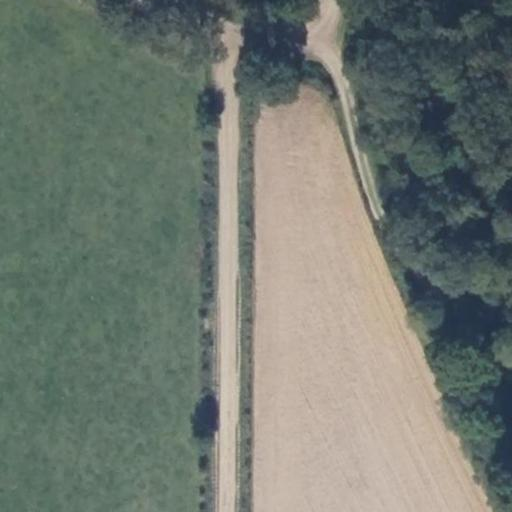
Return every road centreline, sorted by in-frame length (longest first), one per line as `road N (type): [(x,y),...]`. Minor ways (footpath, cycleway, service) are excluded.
road 1 (track): [(234,26),(225,87),(220,511)]
road 2 (track): [(511,326),(414,277),(371,194),(339,79),(317,38),(234,26)]
